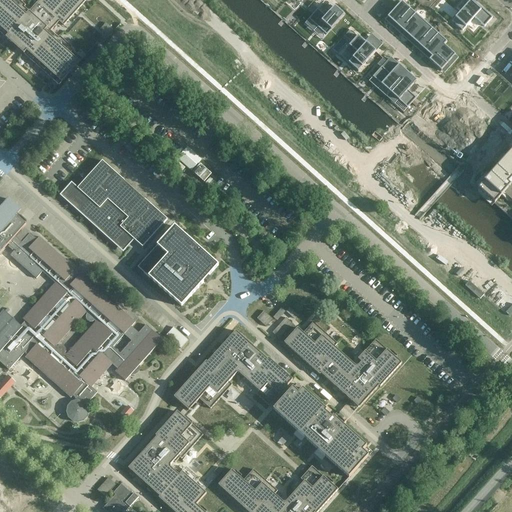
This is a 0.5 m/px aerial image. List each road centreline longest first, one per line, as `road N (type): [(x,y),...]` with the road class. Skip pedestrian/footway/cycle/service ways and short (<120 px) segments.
road 1 (track): [(193,0),(401,212),(459,241),(511,287)]
road 2 (residential): [(347,0),(450,90)]
